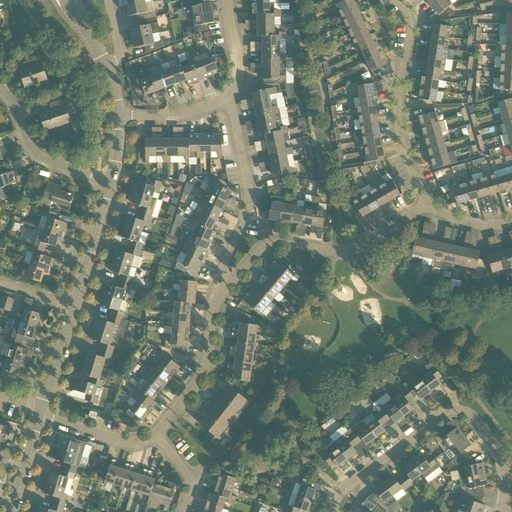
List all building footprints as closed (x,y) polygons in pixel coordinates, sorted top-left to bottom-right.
[(193,17),(213,13),(211,3),(200,5),(198,0),(185,0),(181,1),(183,9),(185,18),(193,17)] [(341,15),(356,7),(352,0),(345,0),(336,4),(341,15)] [(448,0),(440,0),(432,7),(439,15),(452,5),(448,0)] [(155,11),(153,1),(146,3),(145,3),(126,7),(128,17),(138,15),(139,20),(157,17),(155,11)] [(269,8),(269,4),(269,3),(253,4),(253,15),(258,15),(280,15),(280,11),(274,11),(274,8),(269,8)] [(345,24),(361,17),(356,7),(341,15),(345,24)] [(213,13),(193,17),(195,26),(187,28),(189,37),(206,31),(204,25),(214,23),(213,13)] [(258,25),(274,25),(274,18),(280,18),(280,15),(258,15),(258,25)] [(130,29),(133,39),(152,34),(158,33),(156,23),(158,23),(157,17),(139,20),(141,27),(130,29)] [(350,34),(365,27),(361,17),(345,24),(350,34)] [(274,25),(258,25),(258,37),(263,37),(263,36),(274,36),(274,35),(274,25)] [(432,36),(449,38),(451,27),(434,25),(432,36)] [(370,36),(365,27),(350,34),(355,44),(358,43),(358,42),(370,36)] [(152,34),(133,39),(135,49),(145,46),(146,53),(163,46),(162,41),(154,43),(152,34)] [(362,52),(378,45),(373,34),(370,36),(358,42),(358,43),(362,52)] [(263,37),(263,47),(279,47),(279,39),(285,39),(285,36),(279,36),(279,35),(274,35),(274,36),(263,36),(263,37)] [(448,49),(449,38),(432,36),(430,46),(448,49)] [(367,62),(383,54),(378,45),(362,52),(367,62)] [(446,60),(448,49),(430,46),(429,57),(446,60)] [(511,47),(505,47),(505,46),(502,46),(501,57),(511,57),(511,47)] [(279,54),(279,47),(263,47),(263,58),(286,58),(286,54),(279,54)] [(201,55),(209,77),(219,73),(213,58),(213,57),(211,52),(207,53),(201,55)] [(383,54),(367,62),(372,72),(387,65),(383,54)] [(199,81),(209,77),(201,55),(190,59),(199,81)] [(32,60),(34,67),(21,72),(27,87),(46,81),(42,71),(50,68),(45,56),(32,60)] [(444,71),(446,60),(429,57),(427,68),(444,71)] [(511,68),(511,57),(501,57),(501,68),(511,68)] [(183,69),(181,65),(178,58),(168,62),(176,84),(186,80),(182,69),(183,69)] [(286,69),(286,58),(263,58),(263,69),(286,69)] [(188,85),(199,81),(190,59),(187,60),(188,62),(181,65),(183,69),(182,69),(186,80),(188,85)] [(166,88),(176,84),(168,62),(158,66),(166,88)] [(252,63),(251,72),(262,72),(262,63),(252,63)] [(156,92),(166,88),(158,66),(148,70),(150,75),(156,92)] [(442,82),(444,71),(427,68),(426,78),(425,78),(439,81),(442,82)] [(511,79),(511,68),(501,68),(500,79),(511,79)] [(286,76),(286,69),(263,69),(263,80),(274,80),(273,83),(286,85),(286,80),(286,76)] [(140,72),(136,74),(139,80),(145,96),(156,92),(150,75),(142,78),(140,72)] [(425,78),(426,78),(422,77),(420,89),(437,91),(439,81),(425,78)] [(511,90),(511,79),(500,79),(500,90),(511,90)] [(182,83),(174,87),(178,95),(185,92),(182,83)] [(251,93),(254,103),(270,100),(269,96),(277,94),(276,88),(275,88),(274,84),(255,84),(256,92),(251,93)] [(298,91),(301,84),(290,84),(292,95),(298,94),(298,92),(298,91)] [(359,98),(376,95),(374,84),(357,87),(359,98)] [(436,102),(437,91),(420,89),(418,100),(436,102)] [(375,106),(375,107),(378,106),(376,95),(359,98),(361,107),(361,108),(375,106)] [(57,110),(40,115),(46,131),(71,122),(68,115),(75,113),(70,98),(54,103),(57,110)] [(501,113),(511,110),(511,98),(498,103),(501,113)] [(254,103),(256,114),(278,109),(276,99),(270,100),(254,103)] [(377,117),(375,107),(375,106),(361,108),(361,107),(358,108),(360,120),(377,117)] [(472,122),(476,121),(472,106),(468,107),(472,122)] [(256,114),(258,124),(281,120),(280,113),(283,112),(282,109),(278,109),(256,114)] [(504,124),(511,121),(511,110),(501,113),(504,124)] [(422,128),(438,123),(435,112),(419,117),(422,128)] [(362,130),(379,127),(377,117),(360,120),(362,130)] [(260,136),(265,135),(265,134),(281,131),(288,130),(287,127),(289,126),(287,119),(281,120),(258,124),(260,136)] [(246,122),(248,131),(258,129),(256,120),(246,122)] [(425,138),(441,133),(438,123),(422,128),(425,138)] [(364,141),(380,138),(379,127),(362,130),(364,141)] [(290,140),(288,130),(281,131),(265,134),(265,135),(267,145),(284,142),(290,140)] [(428,148),(444,143),(441,133),(425,138),(428,148)] [(199,158),(200,135),(189,135),(189,140),(189,158),(199,158)] [(210,152),(210,135),(200,135),(199,158),(203,158),(203,152),(210,152)] [(210,135),(210,152),(218,152),(218,158),(222,158),(222,152),(222,135),(210,135)] [(366,151),(382,148),(380,138),(364,141),(366,151)] [(156,157),(157,140),(146,140),(145,157),(146,157),(146,163),(149,163),(149,157),(156,157)] [(156,163),(167,163),(168,140),(157,140),(156,157),(156,163)] [(178,157),(178,140),(168,140),(167,163),(171,163),(171,157),(178,157)] [(189,140),(183,140),(178,140),(178,157),(178,164),(189,164),(189,158),(189,140)] [(269,155),(292,151),(292,148),(285,149),(284,142),(267,145),(269,155)] [(431,159),(447,154),(444,143),(428,148),(431,159)] [(306,159),(313,157),(311,147),(304,148),(306,159)] [(382,148),(366,151),(367,162),(367,163),(370,162),(376,161),(384,159),(382,148)] [(272,166),(288,163),(287,156),(293,154),(292,151),(269,155),(272,166)] [(431,159),(434,169),(450,165),(447,154),(431,159)] [(260,163),(262,172),(272,171),(270,161),(260,163)] [(296,169),(294,161),(288,163),(272,166),(274,177),(297,173),(296,169)] [(0,199),(8,197),(5,187),(17,183),(13,171),(2,175),(0,169),(0,199)] [(495,179),(494,176),(484,179),(488,195),(499,192),(495,179)] [(500,196),(510,193),(505,176),(495,179),(499,192),(500,196)] [(135,193),(153,198),(154,193),(159,194),(162,183),(150,179),(148,186),(138,183),(135,193)] [(205,192),(226,202),(231,192),(216,185),(217,182),(211,179),(205,192)] [(478,198),(488,195),(484,179),(473,182),(478,198)] [(382,186),(391,201),(400,195),(392,180),(382,186)] [(468,201),(478,198),(473,182),(463,185),(468,201)] [(51,202),(70,207),(74,196),(60,191),(61,187),(48,183),(42,201),(51,204),(51,202)] [(189,196),(192,189),(186,185),(183,193),(187,195),(189,196)] [(457,205),(468,201),(463,185),(452,188),(457,205)] [(381,206),(391,201),(382,186),(373,191),(381,206)] [(372,212),(381,206),(373,191),(363,197),(372,212)] [(205,192),(201,202),(221,212),(226,202),(205,192)] [(153,198),(135,193),(132,204),(142,207),(140,213),(152,217),(157,200),(153,198)] [(269,220),(280,221),(282,205),(283,205),(284,199),(282,198),(274,197),(274,200),(270,200),(262,202),(264,214),(269,213),(270,213),(269,220)] [(302,224),(312,226),(316,197),(313,197),(312,203),(305,202),(302,224)] [(323,228),(326,211),(318,210),(319,204),(320,204),(321,198),(316,197),(312,226),(323,228)] [(362,217),(372,212),(363,197),(354,202),(362,217)] [(291,223),(294,200),(291,200),(290,206),(283,205),(282,205),(280,221),(291,223)] [(305,202),(297,201),(294,200),(291,223),(302,224),(305,202)] [(196,212),(201,215),(202,214),(217,221),(221,212),(201,202),(196,212)] [(169,205),(166,214),(173,216),(176,207),(169,205)] [(63,236),(65,237),(69,224),(54,220),(56,214),(44,210),(42,216),(48,218),(44,230),(63,236)] [(150,223),(152,217),(140,213),(138,220),(128,217),(125,227),(142,232),(145,222),(150,223)] [(212,231),(215,224),(217,221),(202,214),(201,215),(199,221),(193,218),(191,221),(201,226),(212,231)] [(191,233),(197,236),(212,243),(217,233),(212,231),(201,226),(191,221),(190,224),(195,227),(192,233),(191,232),(191,233)] [(139,243),(142,232),(125,227),(121,238),(131,241),(130,247),(141,251),(143,244),(139,243)] [(62,242),(63,236),(44,230),(43,236),(30,232),(27,242),(34,244),(33,246),(45,250),(47,244),(55,247),(57,240),(62,242)] [(423,257),(428,232),(424,232),(423,236),(421,237),(421,239),(416,238),(414,245),(409,244),(406,258),(411,259),(412,255),(423,257)] [(433,260),(437,243),(433,242),(433,240),(432,238),(433,233),(428,232),(423,257),(433,260)] [(212,243),(197,236),(191,233),(188,240),(187,240),(181,237),(180,240),(186,243),(192,245),(207,253),(212,243)] [(165,240),(172,244),(175,238),(168,234),(165,240)] [(442,269),(449,237),(445,236),(444,241),(442,242),(442,244),(437,243),(433,260),(432,267),(442,270),(442,269)] [(454,264),(458,247),(454,246),(454,245),(453,243),(454,238),(449,237),(442,269),(453,271),(454,264)] [(465,267),(470,242),(466,241),(465,245),(463,247),(463,249),(458,247),(454,264),(465,267)] [(483,276),(483,262),(478,260),(480,252),(475,251),(475,249),(474,247),(475,243),(470,242),(465,267),(476,269),(475,274),(483,276)] [(511,265),(508,251),(504,252),(503,250),(502,249),(500,244),(496,246),(503,270),(505,276),(511,273),(511,265)] [(202,263),(207,253),(192,245),(187,255),(202,263)] [(43,256),(45,250),(33,246),(31,253),(28,252),(25,263),(30,265),(30,266),(49,271),(49,272),(51,272),(55,259),(45,256),(43,256)] [(484,276),(503,270),(496,246),(492,247),(493,251),(492,253),(492,255),(487,256),(488,260),(484,262),(483,262),(483,276),(484,276)] [(139,257),(141,251),(130,247),(127,254),(117,251),(114,261),(132,266),(140,269),(143,258),(139,257)] [(202,263),(187,255),(183,265),(177,262),(175,270),(186,274),(189,268),(198,272),(202,263)] [(160,265),(166,267),(169,258),(162,257),(160,265)] [(272,263),(291,279),(296,274),(298,276),(302,270),(296,264),(292,268),(284,261),(281,264),(275,260),(272,263)] [(128,277),(132,266),(114,261),(111,272),(122,275),(120,281),(132,285),(134,279),(128,277)] [(286,284),(291,279),(272,263),(269,267),(275,271),(272,275),(287,288),(289,286),(286,284)] [(47,277),(49,272),(49,271),(30,266),(28,271),(23,269),(20,276),(41,282),(43,276),(47,277)] [(287,288),(272,275),(269,279),(263,274),(260,278),(279,293),(283,288),(286,290),(287,288)] [(274,299),(279,293),(260,278),(257,281),(262,286),(260,289),(275,303),(277,301),(274,299)] [(179,292),(196,293),(197,282),(173,280),(173,284),(180,285),(179,292)] [(130,292),(132,285),(120,281),(118,288),(108,285),(105,295),(122,301),(127,302),(130,292)] [(275,303),(260,289),(256,293),(251,289),(248,292),(267,308),(271,302),(273,304),(275,303)] [(195,304),(196,293),(179,292),(179,298),(170,297),(169,301),(191,303),(191,304),(195,304)] [(262,313),(267,308),(248,292),(245,296),(250,300),(247,304),(263,317),(264,315),(262,313)] [(119,311),(122,301),(105,295),(102,306),(113,310),(111,316),(123,320),(125,313),(119,311)] [(0,302),(12,306),(14,300),(2,297),(0,302)] [(30,311),(34,300),(26,298),(21,315),(23,316),(21,322),(40,328),(42,328),(46,316),(30,311)] [(169,301),(162,301),(164,305),(169,305),(174,306),(174,313),(191,314),(191,304),(191,303),(169,301)] [(0,308),(10,312),(12,306),(0,302),(0,308)] [(289,311),(293,315),(298,310),(293,306),(289,311)] [(190,325),(191,314),(174,313),(173,319),(168,319),(167,323),(190,325)] [(128,321),(123,320),(111,316),(109,322),(99,319),(96,330),(113,335),(120,337),(123,327),(126,328),(128,321)] [(40,328),(21,322),(15,320),(14,325),(10,338),(22,342),(24,336),(32,339),(34,332),(38,333),(40,328)] [(189,336),(190,325),(167,323),(166,334),(189,336)] [(232,332),(256,335),(257,328),(260,329),(261,326),(240,323),(240,328),(233,327),(232,332)] [(110,346),(113,335),(96,330),(92,341),(102,344),(101,350),(112,353),(114,347),(110,346)] [(255,342),(256,335),(232,332),(232,337),(238,337),(238,342),(258,345),(258,343),(255,342)] [(188,347),(189,336),(166,334),(165,345),(188,347)] [(21,348),(22,342),(10,338),(8,344),(11,345),(7,357),(26,363),(28,364),(32,351),(21,348)] [(258,347),(258,345),(238,342),(237,347),(230,346),(230,351),(254,354),(258,354),(259,348),(258,347)] [(110,360),(112,353),(101,350),(99,356),(89,353),(85,364),(103,369),(106,359),(110,360)] [(253,361),(254,354),(230,351),(229,355),(236,356),(235,361),(255,364),(256,361),(253,361)] [(160,366),(173,376),(180,367),(162,353),(160,357),(164,360),(160,366)] [(26,363),(7,357),(0,354),(0,374),(14,379),(15,373),(18,374),(20,368),(24,369),(26,363)] [(255,366),(255,364),(235,361),(235,366),(228,365),(227,369),(251,372),(252,365),(255,366)] [(97,386),(102,388),(104,381),(99,380),(103,369),(85,364),(82,375),(92,378),(90,383),(98,386),(97,386)] [(432,364),(417,374),(431,392),(440,385),(437,380),(442,377),(432,364)] [(166,384),(173,376),(160,366),(156,371),(152,367),(149,371),(166,384)] [(250,382),(251,372),(227,369),(226,374),(233,375),(233,380),(244,381),(243,386),(252,387),(253,382),(250,382)] [(160,393),(166,384),(149,371),(146,374),(151,377),(147,383),(160,393)] [(391,373),(385,377),(390,383),(395,379),(391,373)] [(403,385),(405,389),(406,389),(413,399),(418,395),(421,399),(431,392),(417,374),(403,385)] [(87,394),(85,401),(97,404),(99,398),(102,388),(97,386),(98,386),(90,383),(90,384),(80,380),(77,391),(87,394)] [(153,401),(160,393),(147,383),(143,388),(138,384),(136,387),(153,401)] [(157,404),(153,401),(136,387),(133,391),(141,397),(137,402),(150,412),(157,404)] [(242,413),(249,404),(250,403),(230,387),(225,393),(224,392),(222,394),(223,395),(222,396),(226,399),(240,411),(242,413)] [(408,402),(413,399),(406,389),(405,389),(401,393),(404,397),(395,404),(404,416),(414,409),(408,402)] [(395,404),(394,405),(386,394),(372,405),(379,413),(386,423),(391,419),(395,424),(404,416),(395,404)] [(242,413),(240,411),(226,399),(223,403),(219,400),(215,406),(235,422),(242,413)] [(143,421),(150,412),(137,402),(133,407),(128,404),(125,407),(143,421)] [(228,431),(235,422),(215,406),(211,411),(214,414),(211,418),(228,431)] [(132,419),(135,415),(130,411),(126,415),(132,419)] [(382,426),(386,423),(379,413),(374,417),(376,419),(366,426),(376,438),(385,431),(382,426)] [(216,446),(228,431),(211,418),(208,422),(205,419),(200,425),(210,432),(206,438),(216,446)] [(348,432),(358,445),(363,441),(366,445),(370,443),(372,444),(374,442),(374,439),(376,438),(366,426),(362,421),(348,432)] [(0,438),(6,440),(5,441),(7,441),(11,429),(0,425),(0,438)] [(445,451),(464,436),(457,427),(448,435),(442,428),(437,432),(439,436),(435,439),(445,451)] [(330,437),(334,443),(334,442),(338,448),(347,460),(349,459),(351,459),(353,457),(353,456),(357,453),(353,448),(358,445),(348,432),(342,436),(338,431),(330,437)] [(466,458),(462,452),(471,445),(464,436),(445,451),(444,452),(452,461),(446,466),(449,470),(455,465),(458,463),(466,458)] [(75,440),(74,443),(62,439),(59,449),(82,457),(87,443),(75,440)] [(338,467),(347,460),(338,448),(334,442),(334,443),(324,449),(327,453),(322,457),(330,466),(334,463),(338,467)] [(63,470),(75,473),(77,467),(79,467),(82,457),(59,449),(55,460),(65,463),(63,470)] [(439,467),(438,465),(430,455),(425,459),(421,455),(412,462),(424,478),(439,467)] [(107,458),(101,456),(97,467),(104,469),(107,458)] [(483,463),(472,465),(466,458),(458,463),(455,465),(458,470),(460,479),(485,474),(483,463)] [(114,485),(119,468),(114,467),(116,460),(112,459),(106,476),(102,475),(99,484),(106,486),(107,483),(114,485)] [(424,479),(424,478),(412,462),(403,469),(406,474),(401,477),(409,487),(414,483),(412,481),(421,474),(424,479)] [(122,491),(130,465),(126,463),(124,470),(119,468),(114,485),(121,487),(120,490),(122,491)] [(132,491),(137,474),(132,473),(135,466),(130,465),(122,491),(124,491),(125,488),(132,491)] [(140,496),(148,470),(144,469),(142,475),(137,474),(132,491),(139,493),(138,496),(140,496)] [(73,480),(75,473),(63,470),(61,476),(51,473),(48,483),(65,489),(69,479),(73,480)] [(141,497),(140,500),(148,502),(150,496),(154,484),(155,480),(150,478),(152,472),(148,470),(140,496),(141,497)] [(217,484),(233,489),(235,483),(241,485),(242,480),(220,474),(217,484)] [(462,488),(462,489),(462,494),(475,495),(474,488),(487,485),(485,474),(460,479),(462,488)] [(301,485),(297,496),(312,501),(314,501),(316,496),(314,494),(316,490),(307,487),(309,481),(298,477),(296,483),(301,485)] [(409,487),(401,477),(396,481),(393,477),(383,484),(393,496),(402,489),(404,491),(409,487)] [(64,494),(65,489),(48,483),(45,494),(55,497),(53,504),(65,507),(68,496),(64,494)] [(159,503),(164,487),(154,484),(150,496),(148,502),(147,505),(151,507),(153,501),(159,503)] [(231,496),(233,489),(217,484),(214,495),(235,501),(236,497),(231,496)] [(371,503),(375,506),(381,511),(393,511),(400,507),(392,496),(393,496),(383,484),(374,491),(379,497),(371,503)] [(164,487),(159,503),(165,505),(164,511),(168,511),(174,491),(164,487)] [(214,495),(210,493),(207,504),(223,509),(225,502),(234,505),(235,501),(214,495)] [(475,495),(462,494),(461,500),(466,500),(468,501),(464,510),(469,511),(483,511),(486,506),(473,501),(475,495)] [(306,511),(308,511),(312,501),(297,496),(293,507),(288,506),(286,511),(288,511),(298,511),(300,510),(306,511)]
